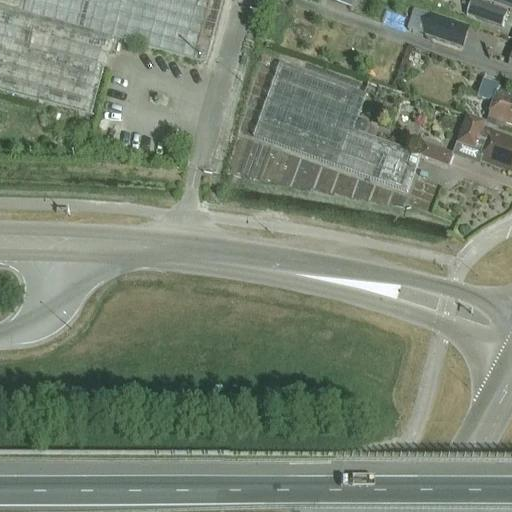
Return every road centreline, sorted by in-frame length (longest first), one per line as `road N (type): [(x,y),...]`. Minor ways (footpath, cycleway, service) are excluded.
road 1 (motorway): [(511,483),(0,488)]
road 2 (secondary): [(278,270),(444,328),(511,363)]
road 3 (secondary): [(511,310),(391,278),(278,270)]
road 4 (secondary): [(278,270),(82,243)]
road 5 (secondary): [(428,511),(511,371)]
road 6 (motorway): [(82,243),(73,292),(45,318),(0,340)]
